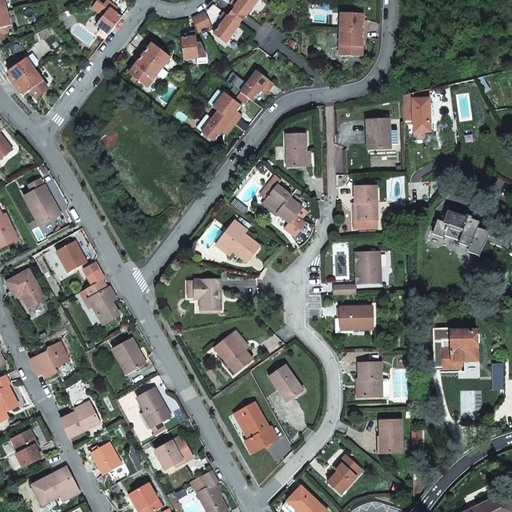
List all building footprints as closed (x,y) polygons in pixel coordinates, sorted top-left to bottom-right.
[(94,9),(103,16),(97,25),(109,35),(121,18),(114,12),(110,9),(113,5),(110,3),(107,0),(103,6),(98,3),(94,9)] [(234,8),(246,17),(258,0),(240,0),(238,2),(234,8)] [(228,16),(240,24),(243,21),(246,17),(234,8),(231,11),(228,16)] [(0,39),(3,39),(2,33),(7,32),(6,27),(11,26),(7,12),(0,13),(0,39)] [(198,16),(205,29),(212,26),(205,13),(198,16)] [(224,13),(220,18),(224,21),(228,16),(224,13)] [(341,13),(340,30),(366,31),(366,24),(363,24),(364,21),(364,18),(364,14),(341,13)] [(198,33),(205,29),(198,16),(192,19),(198,33)] [(214,35),(225,44),(240,24),(228,16),(224,21),(219,28),(214,35)] [(340,30),(340,47),(351,47),(362,48),(362,41),(363,38),(366,38),(366,31),(340,30)] [(183,60),(197,58),(197,64),(207,63),(206,54),(201,43),(197,45),(196,37),(194,37),(191,38),(186,38),(181,39),(183,60)] [(144,55),(162,69),(171,58),(162,51),(153,44),(150,47),(148,49),(146,47),(141,53),(144,55)] [(147,88),(157,75),(162,69),(144,55),(141,53),(137,59),(139,61),(138,63),(135,66),(133,64),(130,68),(127,72),(147,88)] [(38,65),(38,61),(33,54),(27,58),(34,68),(38,65)] [(17,65),(8,72),(10,75),(12,78),(10,79),(14,85),(35,70),(34,68),(27,58),(17,65)] [(162,69),(157,75),(163,80),(168,73),(162,69)] [(35,70),(14,85),(18,91),(20,89),(22,91),(25,95),(31,90),(34,94),(37,97),(45,91),(44,89),(48,87),(35,70)] [(248,99),(253,101),(260,91),(269,80),(263,76),(257,71),(240,92),(241,93),(248,99)] [(476,79),(484,93),(490,90),(483,78),(476,79)] [(265,95),(273,84),(269,80),(260,91),(265,95)] [(213,108),(224,95),(218,90),(208,104),(213,108)] [(404,96),(404,122),(414,121),(415,133),(422,133),(430,133),(429,90),(404,96)] [(218,112),(235,124),(237,121),(239,118),(235,115),(237,112),(241,106),(235,101),(225,93),(224,95),(213,108),(218,112)] [(241,93),(238,97),(244,102),(245,103),(248,99),(241,93)] [(244,102),(238,97),(235,101),(241,106),(244,102)] [(202,133),(214,142),(218,137),(222,132),(226,127),(230,130),(235,124),(218,112),(212,120),(202,132),(202,133)] [(192,125),(202,132),(212,120),(202,113),(192,125)] [(389,119),(366,120),(367,128),(367,136),(370,136),(370,150),(390,149),(389,119)] [(222,132),(227,135),(230,130),(226,127),(222,132)] [(306,134),(286,134),(287,167),(307,167),(306,151),(306,143),(306,134)] [(12,151),(0,135),(0,153),(4,158),(8,154),(12,151)] [(40,226),(59,216),(51,202),(53,201),(45,185),(43,186),(41,183),(39,180),(29,186),(32,192),(24,197),(40,226)] [(266,200),(277,186),(271,180),(260,195),(266,200)] [(266,200),(265,201),(279,212),(277,213),(289,223),(284,229),(295,237),(300,230),(305,224),(296,216),(302,208),(290,198),(291,197),(277,186),(266,200)] [(366,187),(355,187),(355,203),(358,203),(358,221),(368,221),(377,221),(376,187),(375,187),(366,187)] [(59,216),(61,215),(53,201),(51,202),(59,216)] [(265,201),(262,205),(276,216),(277,213),(279,212),(265,201)] [(0,249),(19,241),(7,215),(4,216),(0,208),(0,249)] [(466,217),(448,211),(444,222),(438,220),(435,227),(436,227),(433,233),(443,237),(444,236),(459,241),(458,243),(470,247),(466,257),(476,260),(481,246),(486,231),(477,228),(480,222),(472,219),(472,217),(466,215),(466,217)] [(247,231),(235,221),(219,241),(233,251),(247,263),(254,255),(260,247),(244,234),(247,231)] [(69,273),(87,263),(81,252),(75,241),(56,251),(69,273)] [(233,251),(219,241),(216,245),(230,256),(233,251)] [(368,252),(359,252),(360,261),(355,265),(355,272),(360,277),(361,284),(379,284),(379,277),(381,274),(381,269),(379,267),(378,251),(376,251),(374,249),(371,250),(368,252)] [(88,277),(100,270),(96,262),(84,269),(88,277)] [(31,308),(45,300),(29,270),(8,282),(12,290),(16,297),(20,295),(22,294),(31,308)] [(89,299),(103,325),(120,315),(116,309),(112,302),(110,298),(114,295),(110,287),(108,289),(103,280),(80,293),(83,297),(89,299)] [(221,280),(195,280),(195,299),(202,299),(200,310),(221,310),(221,305),(221,300),(219,300),(219,292),(221,292),(221,280)] [(355,295),(355,285),(334,286),(335,290),(335,295),(355,295)] [(28,309),(31,308),(22,294),(20,295),(28,309)] [(195,299),(195,313),(221,313),(221,310),(200,310),(202,299),(195,299)] [(340,319),(341,328),(352,327),(352,330),(373,329),(372,306),(340,307),(340,313),(340,319)] [(335,319),(336,333),(352,333),(352,330),(352,327),(341,328),(340,319),(335,319)] [(442,341),(444,370),(452,370),(459,370),(462,366),(462,361),(477,360),(477,346),(476,331),(451,332),(451,340),(442,341)] [(231,334),(214,348),(225,360),(222,362),(233,376),(253,360),(242,347),(231,334)] [(132,338),(112,349),(127,375),(144,366),(137,352),(139,351),(135,345),(132,338)] [(47,350),(29,358),(30,359),(37,376),(44,372),(46,378),(51,376),(55,374),(57,371),(55,368),(70,360),(61,341),(48,346),(47,350)] [(137,352),(144,366),(146,364),(139,351),(137,352)] [(382,397),(381,363),(358,363),(359,379),(359,385),(360,385),(361,397),(371,397),(382,397)] [(286,365),(269,377),(281,394),(283,392),(289,401),(296,396),(304,391),(286,365)] [(13,409),(19,406),(14,396),(8,386),(11,385),(5,375),(0,378),(0,423),(10,418),(5,410),(9,408),(13,409)] [(382,380),(382,397),(390,396),(389,379),(382,380)] [(155,426),(171,417),(163,402),(155,388),(137,398),(145,412),(142,414),(146,420),(150,418),(155,426)] [(283,392),(281,394),(287,403),(289,401),(283,392)] [(77,412),(91,405),(89,402),(75,409),(77,412)] [(255,402),(238,412),(252,438),(249,439),(245,441),(252,454),(265,447),(278,439),(271,427),(269,428),(255,402)] [(85,431),(100,423),(91,405),(61,420),(70,438),(85,431)] [(238,412),(234,414),(249,439),(252,438),(238,412)] [(151,428),(155,426),(150,418),(146,420),(151,428)] [(402,453),(401,420),(380,420),(380,428),(380,436),(376,437),(377,454),(402,453)] [(30,430),(12,440),(19,453),(16,455),(23,467),(41,458),(37,450),(35,446),(37,444),(34,437),(30,430)] [(184,463),(193,458),(187,447),(181,436),(155,451),(166,470),(174,465),(182,460),(184,463)] [(103,476),(122,465),(109,442),(91,453),(97,464),(103,476)] [(345,455),(333,468),(336,470),(348,457),(345,455)] [(348,457),(336,470),(337,471),(332,477),(327,482),(341,495),(363,470),(348,457)] [(67,467),(63,469),(69,479),(72,477),(67,467)] [(33,485),(43,505),(61,496),(66,494),(68,499),(74,496),(80,493),(72,477),(69,479),(63,469),(33,485)] [(191,482),(207,511),(209,511),(211,511),(227,511),(228,511),(221,498),(214,485),(219,482),(212,471),(191,482)] [(139,511),(154,511),(162,507),(148,483),(140,488),(131,493),(141,510),(139,511)] [(327,511),(328,511),(301,487),(294,494),(287,501),(298,511),(327,511)] [(466,511),(511,511),(511,505),(506,492),(479,506),(466,511)] [(139,511),(141,510),(131,493),(129,494),(139,511)] [(298,511),(287,501),(283,506),(289,511),(298,511)]
